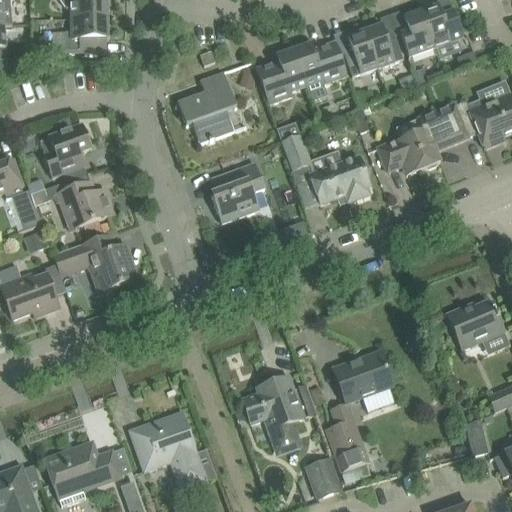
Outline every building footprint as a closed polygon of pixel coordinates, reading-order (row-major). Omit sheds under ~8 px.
[(71,11),(71,22),(108,21),(108,0),(101,1),(101,0),(58,0),(67,11),(71,11)] [(439,7),(421,14),(435,51),(464,41),(454,13),(442,18),(439,7)] [(435,51),(421,14),(404,20),(409,34),(401,37),(409,60),(435,51)] [(108,21),(71,22),(72,34),(66,35),(66,55),(107,55),(107,43),(108,43),(108,21)] [(382,27),(365,34),(378,71),(403,63),(395,39),(387,42),(382,27)] [(378,71),(365,34),(347,40),(352,54),(344,57),(351,76),(353,80),(378,71)] [(311,46),(294,52),(307,90),(323,85),(324,88),(348,80),(335,44),(319,49),(320,51),(314,53),(311,46)] [(256,72),(258,76),(269,108),(293,99),(292,96),(307,90),(294,52),(276,58),(279,66),(273,68),(272,66),(256,72)] [(200,58),(204,69),(216,65),(211,54),(200,58)] [(456,59),(460,70),(472,66),(468,54),(456,59)] [(253,93),(258,76),(245,72),(240,88),(253,93)] [(205,95),(178,105),(187,129),(193,127),(200,147),(234,134),(227,115),(237,111),(224,75),(200,83),(205,95)] [(414,79),(417,89),(429,85),(425,75),(414,79)] [(403,94),(416,89),(412,77),(399,82),(403,94)] [(354,97),(359,112),(370,108),(364,92),(354,97)] [(511,97),(470,114),(479,136),(478,137),(484,151),(505,143),(504,139),(511,135),(511,97)] [(418,122),(422,134),(427,132),(436,154),(478,137),(479,136),(470,114),(466,104),(455,108),(455,107),(418,122)] [(370,108),(359,112),(352,115),(361,136),(371,132),(366,119),(373,115),(370,108)] [(44,158),(51,177),(52,181),(64,177),(67,176),(86,169),(81,157),(92,153),(83,128),(49,140),(55,154),(44,158)] [(427,132),(422,134),(378,152),(388,175),(402,169),(406,179),(426,171),(429,172),(437,169),(438,166),(441,165),(436,154),(427,132)] [(282,145),(293,175),(312,168),(301,138),(282,145)] [(309,178),(313,190),(320,208),(346,199),(348,206),(370,198),(368,191),(371,190),(364,171),(360,160),(309,178)] [(0,197),(4,196),(22,189),(24,188),(21,181),(14,162),(0,166),(0,197)] [(255,166),(244,171),(225,177),(230,191),(212,198),(222,227),(260,213),(254,197),(265,193),(255,166)] [(67,176),(64,177),(67,185),(89,177),(86,169),(67,176)] [(45,193),(31,198),(35,208),(55,202),(57,207),(60,205),(66,220),(77,216),(82,230),(115,217),(106,193),(96,197),(92,185),(89,177),(67,185),(45,193)] [(30,194),(31,198),(45,193),(41,182),(27,187),(30,194)] [(22,189),(4,196),(7,202),(14,199),(26,233),(42,227),(35,208),(31,198),(30,194),(24,196),(22,189)] [(95,229),(98,239),(113,233),(110,224),(95,229)] [(306,229),(297,233),(301,244),(310,241),(306,229)] [(33,237),(39,253),(48,250),(42,234),(33,237)] [(109,238),(90,245),(53,258),(61,281),(90,271),(99,297),(139,282),(126,248),(115,253),(109,238)] [(0,274),(0,283),(2,289),(1,289),(13,323),(42,312),(44,317),(60,311),(53,292),(47,277),(33,282),(31,278),(22,281),(17,268),(0,274)] [(490,305),(475,312),(474,308),(447,319),(450,327),(461,352),(505,333),(498,317),(495,318),(490,305)] [(447,319),(433,325),(437,333),(450,327),(447,319)] [(334,372),(341,391),(346,406),(393,389),(387,374),(380,355),(334,372)] [(307,389),(294,394),(290,380),(257,392),(259,397),(243,403),(246,412),(248,419),(251,428),(264,423),(277,459),(303,450),(295,425),(304,422),(317,417),(307,389)] [(511,388),(488,399),(495,416),(507,411),(511,408),(511,388)] [(246,412),(235,416),(237,423),(248,419),(246,412)] [(183,416),(131,435),(137,453),(145,475),(172,465),(182,493),(188,491),(206,484),(216,481),(206,453),(198,456),(183,416)] [(353,423),(338,429),(326,433),(342,476),(364,468),(362,463),(367,461),(353,423)] [(465,429),(472,457),(473,460),(488,456),(480,423),(465,429)] [(45,463),(59,502),(62,510),(86,502),(83,493),(121,480),(112,455),(98,460),(93,446),(45,463)] [(511,453),(505,456),(494,461),(503,481),(511,477),(511,453)] [(307,471),(318,502),(341,494),(330,463),(307,471)] [(36,467),(28,469),(34,490),(42,487),(36,467)] [(0,480),(0,511),(37,511),(22,469),(3,476),(4,479),(0,480)] [(134,485),(122,489),(125,498),(137,493),(134,485)]
